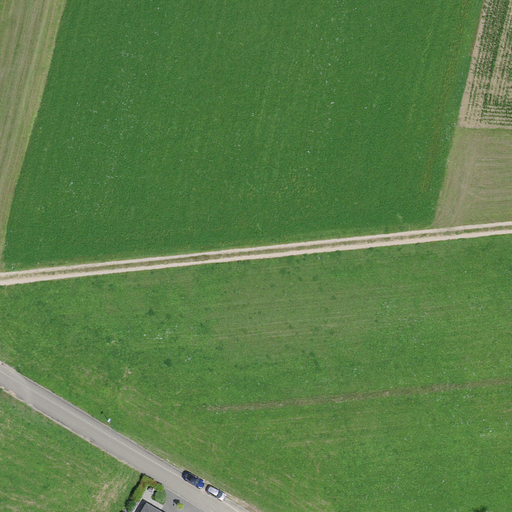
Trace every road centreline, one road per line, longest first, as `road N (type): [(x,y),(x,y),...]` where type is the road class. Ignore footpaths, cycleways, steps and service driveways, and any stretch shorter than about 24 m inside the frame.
road 1 (track): [(511,225),(0,278)]
road 2 (residential): [(226,511),(0,372)]
